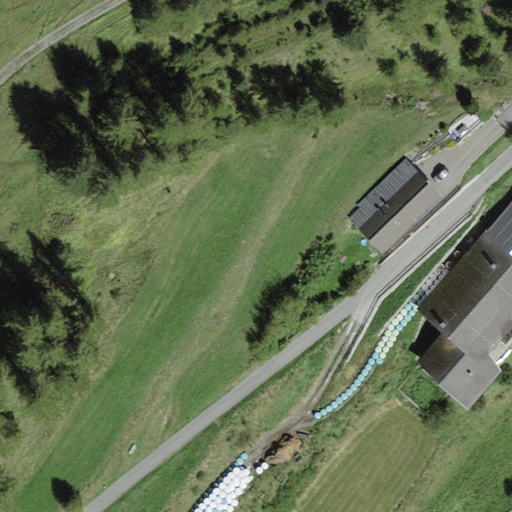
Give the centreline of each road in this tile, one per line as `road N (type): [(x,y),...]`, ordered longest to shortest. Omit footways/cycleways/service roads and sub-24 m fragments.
road 1 (track): [(90,511),(344,307)]
road 2 (residential): [(344,307),(511,155)]
road 3 (track): [(116,0),(0,82)]
